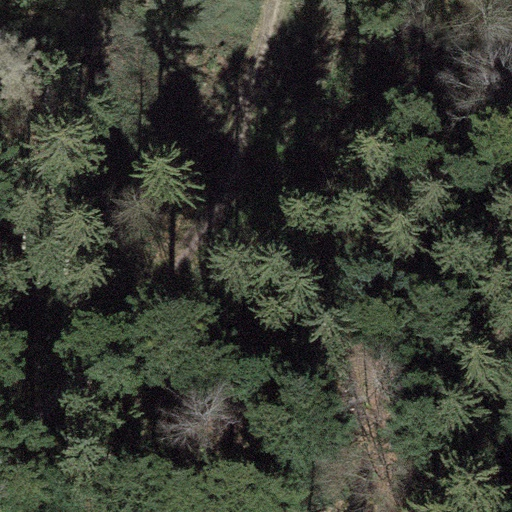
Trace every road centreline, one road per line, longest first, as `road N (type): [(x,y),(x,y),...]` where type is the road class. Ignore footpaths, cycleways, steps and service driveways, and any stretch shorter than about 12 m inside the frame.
road 1 (track): [(98,334),(235,181),(270,0)]
road 2 (track): [(0,496),(98,334)]
